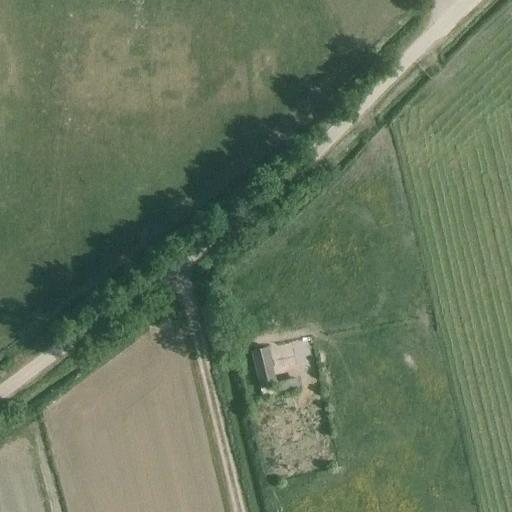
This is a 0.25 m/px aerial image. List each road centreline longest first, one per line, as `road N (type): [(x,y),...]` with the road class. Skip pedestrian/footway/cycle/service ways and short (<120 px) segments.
road 1 (unclassified): [(170,264),(274,188),(464,0)]
road 2 (unclassified): [(236,511),(183,281),(170,264)]
road 3 (unclassified): [(0,391),(170,264)]
